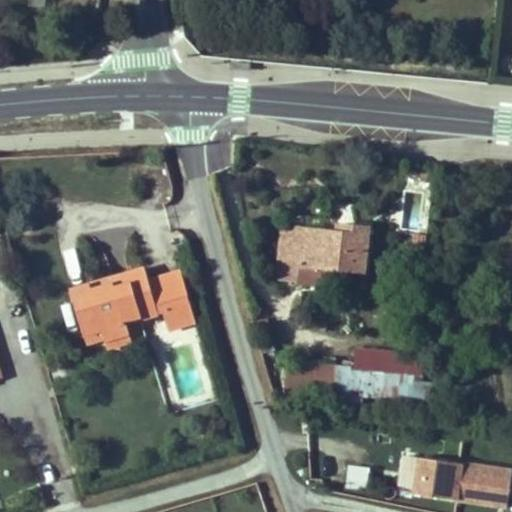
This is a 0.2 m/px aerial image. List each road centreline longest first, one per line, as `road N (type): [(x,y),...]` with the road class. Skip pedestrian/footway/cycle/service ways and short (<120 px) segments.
road 1 (residential): [(274,455),(191,115),(164,94)]
road 2 (secondary): [(511,125),(164,94)]
road 3 (residential): [(61,511),(274,455)]
road 4 (secondary): [(164,94),(0,103)]
